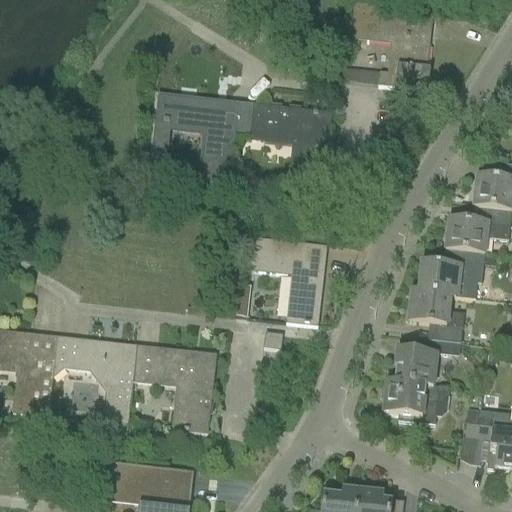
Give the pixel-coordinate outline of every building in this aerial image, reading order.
[(379,78),(378,91),(424,96),(433,16),(353,8),(349,44),(368,46),(369,35),(392,37),(387,79),(379,78)] [(229,187),(234,141),(236,111),(237,109),(225,107),(225,114),(207,112),(207,107),(216,108),(217,106),(158,100),(155,127),(182,129),(182,134),(203,136),(198,184),(229,187)] [(236,111),(234,141),(296,147),(290,194),(322,198),(327,161),(327,156),(327,155),(327,154),(326,154),(325,154),(326,144),(327,144),(328,143),(329,143),(329,142),(331,119),(319,118),(319,117),(299,115),(299,117),(289,116),(289,114),(280,113),(280,114),(270,113),(270,112),(251,110),(251,112),(236,111)] [(152,162),(150,179),(164,180),(166,163),(152,162)] [(477,183),(475,211),(511,215),(511,202),(511,169),(499,168),(499,170),(507,170),(505,185),(477,183)] [(449,226),(446,254),(483,258),(485,243),(509,246),(511,216),(511,215),(475,211),(473,211),(472,212),(479,212),(477,229),(449,226)] [(286,327),(317,331),(320,308),(316,307),(317,296),(321,297),(326,252),(246,243),(243,274),(291,280),(286,327)] [(422,269),(419,298),(456,301),(456,303),(474,305),(476,289),(480,289),(483,258),(446,254),(445,254),(445,255),(451,255),(450,272),(422,269)] [(484,261),(484,270),(494,271),(495,262),(484,261)] [(408,325),(407,326),(436,329),(435,345),(451,347),(460,348),(463,319),(448,318),(449,303),(456,303),(456,301),(419,298),(412,297),(409,325),(408,325)] [(235,307),(234,321),(246,323),(247,309),(235,307)] [(48,421),(53,372),(56,347),(56,343),(0,337),(0,371),(17,373),(12,418),(48,421)] [(264,337),(262,352),(280,354),(282,339),(264,337)] [(394,387),(433,391),(435,372),(436,362),(435,362),(435,359),(449,361),(451,347),(435,345),(426,344),(425,359),(397,356),(394,387)] [(133,385),(137,352),(94,347),(87,354),(79,353),(75,349),(56,347),(53,372),(90,376),(106,395),(103,427),(128,430),(132,389),(133,385)] [(133,385),(132,389),(176,393),(174,412),(172,434),(176,434),(183,435),(182,437),(188,437),(188,436),(207,438),(209,416),(207,416),(207,410),(210,410),(215,360),(137,352),(133,385)] [(488,353),(487,364),(499,365),(500,355),(488,353)] [(386,386),(383,418),(398,420),(398,426),(413,428),(413,422),(420,423),(420,428),(434,430),(438,393),(433,392),(433,391),(394,387),(386,386)] [(464,443),(476,444),(479,415),(467,414),(464,443)] [(479,415),(476,444),(489,445),(487,468),(486,473),(511,475),(511,426),(508,426),(508,419),(491,418),(491,416),(479,415)] [(50,417),(49,424),(60,425),(61,418),(50,417)] [(110,469),(106,506),(132,509),(134,496),(150,498),(148,511),(187,511),(191,478),(110,469)] [(355,511),(357,496),(343,494),(342,503),(324,501),(322,511),(355,511)] [(389,511),(390,508),(381,507),(382,499),(357,496),(355,511),(389,511)]
